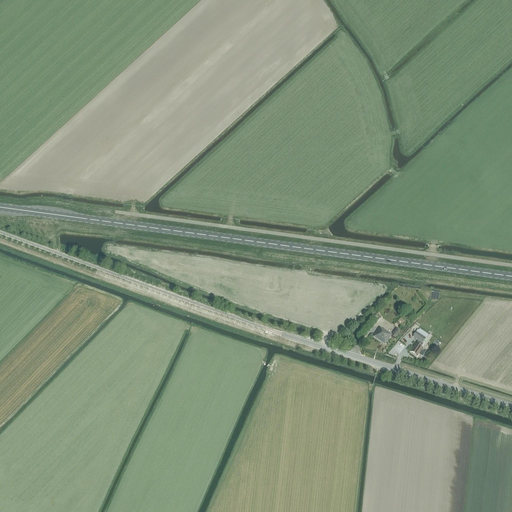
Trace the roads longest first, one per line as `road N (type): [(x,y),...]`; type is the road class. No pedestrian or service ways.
road 1 (primary): [(511,276),(0,207)]
road 2 (unclassified): [(511,265),(116,212)]
road 3 (unclassified): [(282,334),(511,405)]
